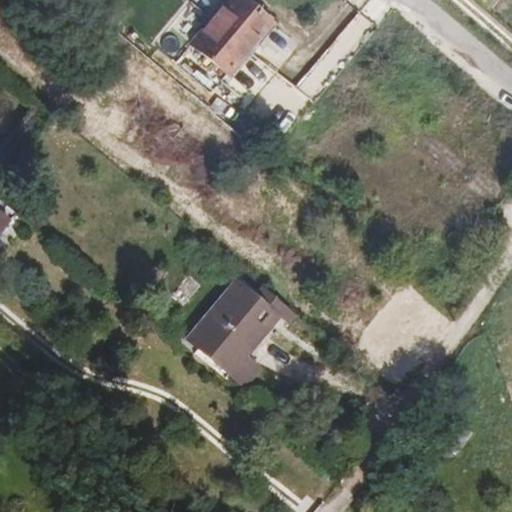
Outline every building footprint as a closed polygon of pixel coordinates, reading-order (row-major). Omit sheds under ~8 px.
[(245,0),(228,0),(191,43),(228,76),(272,24),(245,0)] [(0,231),(9,220),(0,212),(0,231)] [(260,368),(253,360),(246,355),(278,318),(257,300),(235,281),(186,339),(244,387),(260,368)] [(267,291),(257,300),(278,318),(284,323),(288,325),(296,315),(267,291)] [(253,360),(284,323),(278,318),(246,355),(253,360)] [(409,459),(423,470),(442,448),(456,457),(473,434),(445,412),(409,459)]
